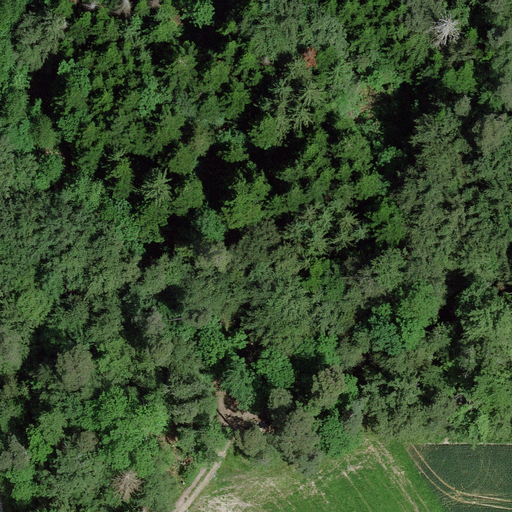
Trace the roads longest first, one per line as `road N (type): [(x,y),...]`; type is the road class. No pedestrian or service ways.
road 1 (track): [(171,511),(230,366),(207,325),(183,247),(206,0)]
road 2 (track): [(230,366),(357,300),(483,94),(511,72)]
